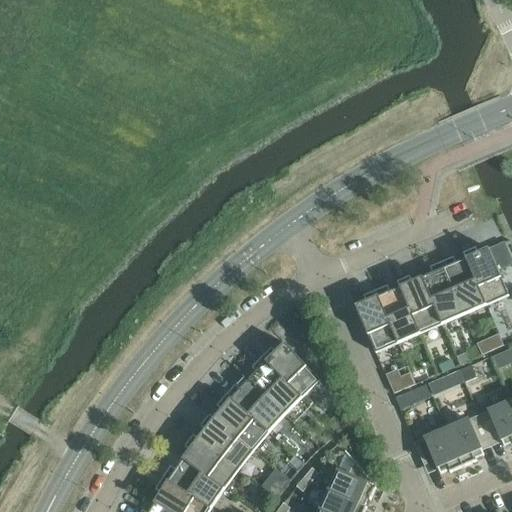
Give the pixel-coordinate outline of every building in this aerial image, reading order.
[(464,254),(485,304),(508,294),(499,272),(511,266),(511,261),(504,243),(478,255),(476,249),(464,254)] [(454,258),(442,264),(463,314),(485,304),(464,254),(463,254),(466,260),(456,264),(454,258)] [(432,275),(422,279),(441,323),(463,314),(442,264),(430,269),(432,275)] [(410,277),(398,283),(419,333),(441,323),(422,279),(412,283),(410,277)] [(388,287),(376,292),(397,342),(419,333),(398,283),(397,283),(399,289),(390,293),(388,287)] [(397,342),(376,292),(364,297),(366,303),(355,308),(374,352),(397,342)] [(493,344),(496,351),(504,348),(500,341),(493,344)] [(272,349),(262,359),(300,398),(318,380),(285,345),(276,354),(272,349)] [(493,358),(497,367),(506,363),(502,354),(493,358)] [(458,359),(461,366),(469,363),(466,356),(458,359)] [(256,373),(248,382),(283,415),(300,398),(262,359),(252,369),(256,373)] [(440,367),(443,374),(454,369),(451,362),(440,367)] [(460,372),(465,383),(476,379),(471,368),(460,372)] [(448,378),(451,384),(461,380),(458,374),(448,378)] [(422,375),(412,379),(415,387),(425,382),(422,375)] [(415,387),(412,379),(402,383),(405,391),(415,387)] [(433,395),(434,398),(446,392),(445,390),(442,383),(441,380),(434,384),(429,386),(433,395)] [(235,386),(226,397),(267,433),(283,415),(248,382),(240,390),(235,386)] [(418,391),(420,398),(430,393),(428,387),(418,391)] [(407,395),(396,400),(400,410),(401,412),(413,407),(412,405),(410,400),(407,395)] [(210,416),(209,416),(251,451),(267,433),(226,397),(217,407),(222,411),(215,420),(210,416)] [(489,413),(479,417),(489,441),(500,437),(504,448),(506,447),(505,447),(511,444),(511,405),(511,403),(489,413)] [(327,424),(337,434),(338,433),(349,425),(342,409),(327,424)] [(193,436),(193,437),(236,470),(251,451),(209,416),(200,428),(205,431),(199,440),(193,436)] [(469,421),(447,431),(463,469),(477,463),(476,462),(475,460),(483,457),(484,457),(479,446),(489,441),(479,417),(469,422),(469,421)] [(463,469),(447,431),(425,440),(415,445),(425,469),(436,464),(441,475),(442,475),(449,471),(450,473),(450,474),(463,469)] [(190,452),(183,461),(222,489),(236,470),(193,437),(185,448),(190,452)] [(171,468),(163,479),(208,509),(222,489),(183,461),(176,471),(171,468)] [(338,472),(329,493),(367,510),(367,509),(364,508),(368,500),(370,502),(376,489),(365,484),(367,479),(368,480),(369,479),(355,463),(354,464),(355,465),(349,477),(338,472)] [(312,470),(304,480),(310,485),(319,475),(312,470)] [(161,495),(154,505),(166,511),(206,511),(208,509),(163,479),(155,491),(161,495)] [(310,485),(304,480),(297,488),(303,494),(310,485)] [(329,493),(320,511),(365,511),(367,510),(329,493)]
